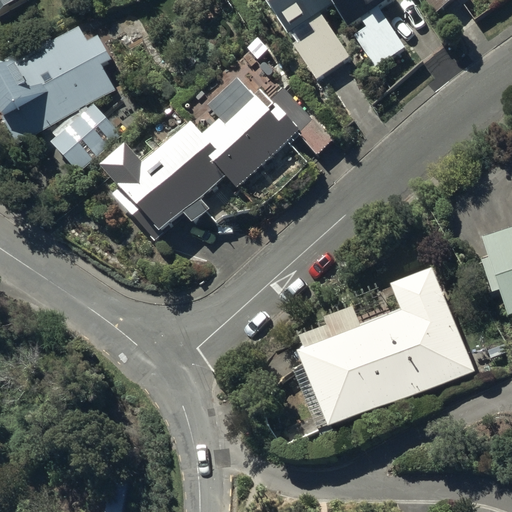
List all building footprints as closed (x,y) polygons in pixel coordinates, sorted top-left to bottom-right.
[(0,0),(0,23),(0,25),(35,5),(32,0),(0,0)] [(263,0),(319,87),(364,55),(376,73),(407,53),(381,13),(396,3),(393,0),(263,0)] [(422,0),(436,20),(464,0),(422,0)] [(51,43),(9,69),(13,76),(0,83),(0,113),(21,152),(52,134),(60,142),(54,148),(80,177),(122,138),(95,108),(118,94),(105,72),(115,65),(101,42),(90,48),(82,34),(56,50),(51,43)] [(106,179),(164,242),(187,221),(197,232),(214,216),(204,205),(228,183),(240,196),(243,193),(261,211),(285,189),(268,170),(301,141),(318,160),(338,141),(290,89),(272,106),(266,99),(261,104),(256,99),(251,104),(239,90),(215,112),(225,123),(206,140),(196,129),(148,173),(132,156),(106,179)] [(511,238),(484,249),(490,268),(479,272),(490,304),(503,299),(511,323),(511,322),(511,238)] [(336,440),(476,376),(435,278),(393,297),(404,322),(368,338),(355,311),(327,324),(331,333),(304,345),(311,362),(303,366),(336,440)]
